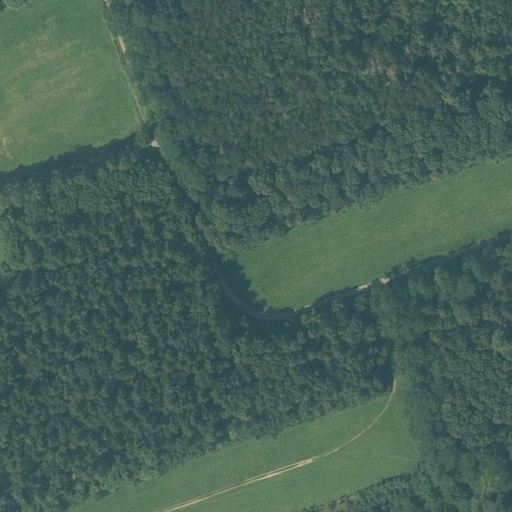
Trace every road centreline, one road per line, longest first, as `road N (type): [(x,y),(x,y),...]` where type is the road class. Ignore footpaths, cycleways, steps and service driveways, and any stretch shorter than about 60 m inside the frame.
road 1 (track): [(369,282),(394,367),(378,416),(311,461),(164,511)]
road 2 (residential): [(240,304),(282,312),(511,233)]
road 3 (track): [(474,511),(461,481),(438,466),(375,456),(311,461)]
